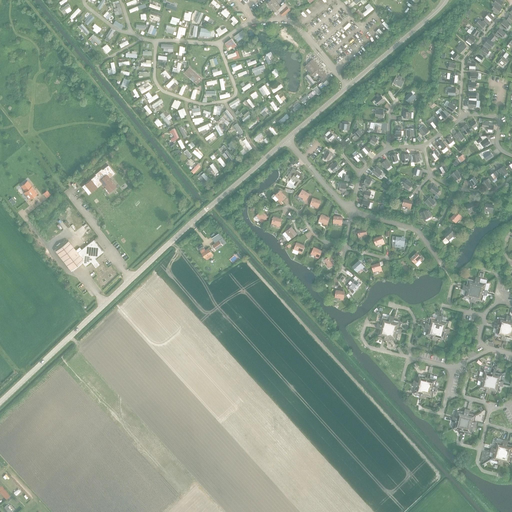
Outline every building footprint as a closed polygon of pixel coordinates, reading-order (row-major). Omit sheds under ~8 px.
[(284,4),(280,7),(273,0),(270,0),(267,3),(274,12),(274,13),(276,15),(279,12),(283,16),(290,10),(284,4)] [(501,8),(499,7),(495,4),(492,9),(494,10),(493,11),(497,14),(501,8)] [(484,18),(488,23),(493,17),(489,13),(484,18)] [(482,21),(482,22),(480,20),(475,24),(481,29),(486,24),(482,21)] [(503,28),(505,30),(509,25),(503,20),(499,26),(502,29),(503,28)] [(469,28),(467,31),(474,36),(475,35),(476,36),(479,31),(474,28),(472,26),(470,29),(469,28)] [(200,32),(199,34),(200,35),(202,35),(203,35),(210,36),(210,32),(214,33),(215,33),(213,30),(211,30),(201,28),(200,32)] [(499,36),(501,38),(505,33),(499,28),(495,34),(498,37),(499,36)] [(488,38),(494,42),(495,41),(494,40),(497,37),(492,33),(488,38)] [(469,44),(470,45),(475,39),(470,36),(466,40),(469,43),(469,44)] [(488,47),(490,48),(494,44),(488,39),(483,44),(487,48),(488,47)] [(462,54),(468,48),(463,43),(459,47),(458,46),(456,48),(462,54)] [(483,54),(486,56),(489,51),(483,46),(479,52),(483,55),(483,54)] [(456,61),(460,56),(455,52),(453,55),(452,54),(450,56),(456,61)] [(503,56),(498,62),(502,65),(507,60),(505,58),(508,54),(506,52),(504,54),(503,56)] [(473,60),(478,63),(483,57),(478,54),(473,60)] [(305,66),(318,82),(326,75),(312,59),(309,63),(305,66)] [(189,66),(183,72),(191,80),(196,84),(202,78),(197,74),(189,66)] [(448,73),(447,79),(448,79),(448,82),(457,83),(457,74),(450,73),(448,73)] [(470,73),(470,80),(471,80),(471,82),(475,82),(475,80),(475,79),(477,79),(478,73),(470,73)] [(397,86),(400,87),(404,79),(396,75),(393,82),(398,84),(397,86)] [(468,82),(468,89),(468,91),(471,91),(471,89),(473,89),(473,88),(475,89),(476,83),(468,82)] [(450,96),(455,96),(455,89),(451,89),(451,87),(448,87),(447,95),(450,95),(450,96)] [(411,92),(404,98),(409,103),(413,100),(414,101),(416,98),(412,93),(414,92),(412,90),(411,92)] [(381,103),(381,104),(385,101),(380,95),(375,100),(378,105),(381,103)] [(468,100),(468,107),(473,108),(473,107),(475,107),(476,101),(475,101),(475,98),(469,98),(469,100),(468,100)] [(447,110),(451,113),(455,107),(449,103),(445,108),(447,109),(447,110)] [(377,118),(382,118),(383,109),(376,108),(376,110),(375,110),(375,116),(377,117),(377,118)] [(442,111),(437,115),(438,116),(438,117),(441,121),(446,117),(442,111)] [(436,118),(428,124),(432,129),(438,125),(438,124),(439,123),(436,118)] [(476,126),(477,127),(478,126),(474,120),(469,124),(473,128),(476,126)] [(490,133),(492,133),(493,123),(489,123),(489,121),(482,120),(482,127),(487,127),(486,131),(490,132),(490,133)] [(374,131),(381,133),(381,130),(380,130),(382,123),(374,122),(373,129),(374,129),(374,131)] [(460,128),(465,134),(470,131),(468,128),(469,128),(466,124),(460,128)] [(419,132),(422,136),(428,132),(423,126),(418,130),(420,132),(419,132)] [(355,135),(358,138),(362,134),(358,129),(353,134),(354,136),(355,135)] [(329,132),(325,135),(327,136),(326,137),(332,142),(336,138),(331,133),(330,133),(329,132)] [(457,139),(458,141),(463,138),(459,132),(453,136),(456,140),(457,139)] [(444,140),(448,144),(453,141),(451,138),(451,137),(450,135),(444,140)] [(376,137),(375,138),(372,136),(369,142),(374,144),(378,138),(376,137)] [(481,136),(476,140),(478,143),(479,143),(482,148),(483,147),(486,145),(486,146),(490,144),(491,143),(486,136),(481,136)] [(439,148),(441,150),(446,147),(441,141),(435,145),(438,149),(439,148)] [(360,151),(364,155),(370,150),(366,145),(360,151)] [(323,157),(328,160),(332,154),(326,150),(323,154),(324,155),(323,157)] [(430,156),(433,160),(439,156),(436,151),(430,156)] [(488,158),(489,159),(493,157),(489,151),(482,155),(486,160),(488,158)] [(357,153),(352,158),(356,163),(361,158),(363,157),(359,152),(357,153)] [(412,155),(410,155),(411,162),(413,162),(419,161),(419,159),(420,159),(419,154),(412,155)] [(384,167),(385,169),(390,165),(386,159),(380,164),(383,168),(384,167)] [(335,170),(336,171),(340,168),(335,162),(329,167),(334,172),(335,170)] [(109,178),(115,173),(108,165),(103,170),(102,169),(95,174),(96,175),(82,186),(88,195),(102,183),(109,192),(116,186),(109,178)] [(444,165),(437,169),(440,174),(447,170),(444,165)] [(501,173),(503,176),(508,172),(503,166),(497,170),(500,174),(501,173)] [(372,172),(378,177),(382,173),(379,171),(380,170),(377,167),(372,172)] [(292,187),(295,189),(297,187),(297,186),(302,178),(300,176),(302,174),(293,168),(287,176),(291,179),(289,181),(294,184),(292,187)] [(343,169),(338,173),(341,177),(341,179),(349,180),(349,178),(348,178),(348,174),(346,174),(346,173),(343,169)] [(450,174),(455,180),(460,177),(458,174),(459,174),(456,170),(450,174)] [(488,176),(492,181),(498,176),(495,171),(488,176)] [(363,184),(368,186),(371,179),(366,177),(363,184)] [(467,181),(470,186),(477,182),(473,177),(467,181)] [(481,183),(486,189),(490,186),(489,184),(490,183),(487,179),(481,183)] [(404,187),(408,190),(412,184),(406,180),(402,185),(404,186),(404,187)] [(25,191),(24,192),(29,199),(37,193),(28,181),(21,186),(25,191)] [(429,190),(435,195),(439,190),(437,188),(438,187),(434,184),(429,190)] [(302,200),(305,202),(310,194),(302,189),(298,196),(303,199),(302,200)] [(277,201),(281,205),(283,203),(281,201),(286,197),(280,190),(274,196),(278,200),(277,201)] [(429,197),(424,202),(428,205),(430,207),(435,202),(436,201),(433,198),(432,199),(429,197)] [(314,208),(317,209),(320,201),(312,198),(310,205),(315,207),(314,208)] [(361,206),(368,208),(370,202),(367,202),(367,200),(362,199),(361,206)] [(407,209),(410,210),(412,201),(403,199),(402,206),(407,207),(407,209)] [(474,212),(477,211),(473,203),(465,206),(468,213),(473,211),(474,212)] [(488,213),(492,214),(493,205),(484,203),(483,211),(489,212),(488,213)] [(426,210),(420,213),(422,218),(423,217),(424,220),(429,217),(431,216),(429,212),(427,213),(426,210)] [(259,221),(261,223),(267,217),(261,211),(256,216),(260,220),(259,221)] [(459,219),(460,220),(462,218),(456,211),(450,218),(455,223),(459,219)] [(323,225),(326,226),(329,218),(321,214),(318,221),(323,223),(323,225)] [(338,225),(341,226),(342,217),(333,216),(332,223),(338,224),(338,225)] [(276,227),(279,228),(281,219),(273,217),(271,224),(276,225),(276,227)] [(286,238),(288,241),(296,234),(291,227),(285,232),(288,236),(287,237),(286,238)] [(364,238),(367,237),(366,228),(357,230),(358,237),(363,236),(364,238)] [(443,235),(445,237),(448,240),(452,237),(453,238),(456,236),(450,229),(443,235)] [(381,245),(384,244),(381,236),(373,239),(375,246),(381,244),(381,245)] [(395,243),(391,242),(392,246),(394,247),(395,244),(400,245),(400,247),(403,247),(405,238),(396,237),(395,243)] [(96,260),(95,259),(103,252),(93,240),(77,252),(68,241),(55,251),(71,271),(82,262),(85,266),(91,262),(92,263),(96,260)] [(212,246),(215,250),(223,245),(220,240),(212,246)] [(298,253),(301,254),(304,246),(296,243),(293,250),(298,251),(298,253)] [(202,247),(199,249),(200,251),(205,258),(212,253),(209,248),(205,250),(204,248),(204,249),(202,247)] [(315,258),(318,259),(321,251),(313,247),(310,254),(315,256),(315,258)] [(419,260),(420,261),(422,259),(416,252),(410,258),(415,264),(419,260)] [(326,265),(328,268),(335,263),(329,256),(324,260),(327,265),(326,265)] [(361,268),(362,270),(365,267),(359,261),(352,267),(357,272),(361,268)] [(379,272),(382,271),(379,263),(371,265),(373,272),(378,271),(379,272)] [(475,290),(478,278),(475,277),(475,280),(471,279),(469,280),(475,290)] [(352,278),(347,284),(350,287),(352,289),(356,285),(357,286),(359,283),(356,281),(353,278),(352,279),(352,278)] [(475,290),(485,284),(483,282),(479,281),(480,278),(478,278),(475,290)] [(463,287),(475,290),(469,280),(467,281),(466,285),(463,284),(463,287)] [(475,290),(487,293),(487,290),(485,290),(486,286),(485,284),(475,290)] [(465,296),(475,290),(463,287),(462,289),(465,290),(464,294),(465,296)] [(340,300),(343,300),(344,291),(335,290),(334,298),(340,298),(340,300)] [(469,301),(472,302),(475,290),(465,296),(466,297),(470,298),(469,301)] [(479,301),(481,300),(475,290),(472,302),(474,302),(475,300),(479,301)] [(486,295),(487,293),(475,290),(481,300),(482,299),(483,295),(486,295)] [(437,328),(440,316),(437,315),(437,318),(433,317),(431,318),(437,328)] [(506,328),(509,316),(506,315),(506,318),(502,317),(500,318),(506,328)] [(389,328),(392,316),(389,316),(389,318),(385,317),(383,318),(389,328)] [(389,328),(399,322),(397,321),(394,320),(394,317),(392,316),(389,328)] [(437,328),(447,322),(446,320),(442,319),(442,317),(440,316),(437,328)] [(425,323),(425,325),(437,328),(431,318),(430,317),(428,318),(429,319),(428,323),(425,323)] [(377,325),(389,328),(383,318),(381,319),(380,323),(377,323),(377,325)] [(494,325),(506,328),(500,318),(498,319),(497,323),(494,322),(494,325)] [(389,328),(401,331),(401,329),(399,328),(400,324),(399,322),(389,328)] [(437,328),(449,331),(450,329),(447,328),(448,324),(447,322),(437,328)] [(379,334),(389,328),(377,325),(376,328),(379,328),(378,332),(379,334)] [(427,334),(437,328),(425,325),(424,327),(427,328),(426,332),(427,334)] [(496,334),(506,328),(494,325),(493,327),(496,328),(495,332),(496,334)] [(383,340),(386,340),(389,328),(379,334),(380,336),(384,337),(383,340)] [(393,339),(395,338),(389,328),(386,340),(388,341),(389,338),(393,339)] [(400,334),(401,331),(389,328),(395,338),(396,337),(397,333),(400,334)] [(431,339),(434,340),(437,328),(427,334),(428,336),(432,337),(431,339)] [(441,339),(443,338),(437,328),(434,340),(436,341),(437,338),(441,339)] [(448,334),(449,331),(437,328),(443,338),(444,337),(445,333),(448,334)] [(500,339),(503,340),(506,328),(496,334),(497,336),(501,337),(500,339)] [(510,339),(511,338),(506,328),(503,340),(505,341),(506,338),(510,339)] [(491,381),(494,369),(491,368),(490,371),(486,370),(485,371),(491,381)] [(491,381),(500,375),(499,373),(495,372),(496,369),(494,369),(491,381)] [(478,378),(491,381),(485,371),(483,372),(482,376),(479,375),(478,378)] [(425,386),(428,374),(425,373),(425,376),(421,375),(419,376),(425,386)] [(425,386),(435,380),(434,378),(430,377),(430,374),(428,374),(425,386)] [(497,382),(503,384),(503,381),(500,381),(501,377),(500,375),(491,381),(497,382)] [(413,383),(425,386),(419,376),(417,377),(416,381),(413,380),(413,383)] [(481,387),(491,381),(478,378),(478,380),(481,381),(480,385),(481,387)] [(425,386),(437,389),(438,386),(435,386),(436,382),(435,380),(425,386)] [(485,392),(488,393),(491,381),(481,387),(482,388),(486,389),(485,392)] [(495,392),(496,391),(491,381),(488,393),(490,393),(491,391),(495,392)] [(502,386),(503,384),(497,382),(491,381),(496,391),(498,389),(499,385),(502,386)] [(415,392),(425,386),(413,383),(412,385),(415,386),(414,390),(415,392)] [(419,397),(422,398),(425,386),(415,392),(416,394),(420,395),(419,397)] [(429,397),(431,396),(425,386),(422,398),(424,399),(425,396),(429,397)] [(436,391),(437,389),(425,386),(431,396),(432,395),(433,391),(436,391)] [(464,421),(467,409),(465,409),(464,412),(460,411),(458,412),(464,421)] [(464,421),(474,416),(473,414),(469,413),(469,410),(467,409),(464,421)] [(452,418),(464,421),(458,412),(456,413),(455,417),(452,416),(452,418)] [(464,421),(476,425),(477,422),(474,421),(475,417),(474,416),(464,421)] [(454,427),(464,421),(452,418),(451,421),(454,422),(453,426),(454,427)] [(458,433),(461,434),(464,421),(454,427),(455,429),(459,430),(458,433)] [(468,432),(470,431),(464,421),(461,434),(463,434),(464,431),(468,432)] [(475,427),(476,425),(464,421),(470,431),(472,430),(473,426),(475,427)] [(503,452),(506,440),(503,439),(502,442),(498,441),(497,442),(503,452)] [(503,452),(511,446),(511,445),(507,444),(508,441),(506,440),(503,452)] [(490,449),(503,452),(497,442),(495,443),(494,447),(491,447),(490,449)] [(511,446),(503,452),(511,454),(511,446)] [(493,458),(503,452),(490,449),(490,452),(493,452),(492,456),(493,458)] [(497,464),(500,464),(503,452),(493,458),(494,460),(498,461),(497,464)] [(507,463),(508,462),(503,452),(500,464),(502,465),(503,462),(507,463)] [(511,457),(511,454),(503,452),(508,462),(510,461),(511,457)] [(6,499),(8,501),(12,497),(1,484),(0,484),(0,492),(6,499)]
